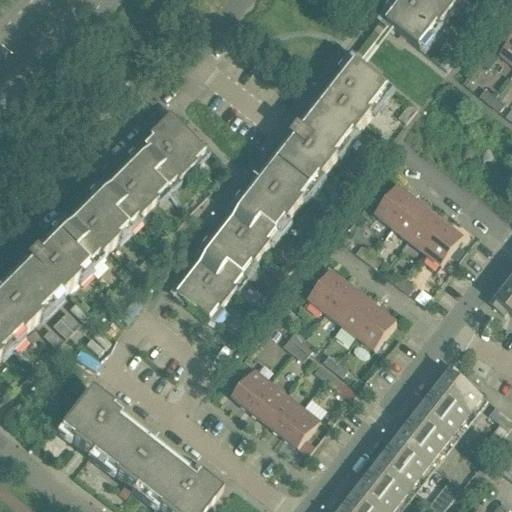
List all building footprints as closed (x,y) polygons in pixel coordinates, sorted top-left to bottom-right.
[(409,0),(387,28),(392,32),(402,40),(401,41),(404,43),(405,43),(420,54),(439,30),(441,32),(457,11),(455,10),(462,0),(409,0)] [(476,8),(484,13),(490,6),(482,0),(476,8)] [(504,0),(494,0),(492,2),(500,8),(505,1),(504,0)] [(490,6),(484,13),(491,19),(497,12),(490,6)] [(496,52),(502,57),(511,44),(511,42),(506,38),(496,52)] [(500,60),(511,69),(511,44),(502,57),(500,60)] [(451,55),(439,70),(447,75),(458,61),(451,55)] [(296,145),(211,253),(177,297),(210,323),(219,311),(221,312),(237,292),(235,290),(253,268),(255,269),(271,249),(269,247),(287,224),(289,226),(305,205),(303,204),(321,181),(323,182),(339,161),(337,160),(355,137),(357,139),(373,118),(371,117),(391,92),(375,80),(376,79),(373,77),(372,78),(362,70),(357,66),(313,123),(309,120),(300,132),(299,131),(292,141),(296,145)] [(480,101),(489,109),(495,102),(485,94),(480,101)] [(495,102),(489,109),(499,116),(505,109),(495,102)] [(398,122),(406,128),(417,113),(410,107),(398,122)] [(0,363),(0,362),(0,360),(19,341),(21,343),(39,324),(38,323),(58,302),(60,304),(78,285),(76,284),(97,263),(99,265),(117,246),(116,244),(136,224),(138,226),(146,218),(156,207),(154,206),(175,185),(177,187),(195,168),(193,167),(204,156),(168,120),(139,149),(145,155),(95,205),(37,263),(34,259),(25,268),(25,269),(14,279),(18,283),(0,300),(0,363)] [(359,147),(354,154),(359,158),(353,166),(367,177),(381,160),(376,156),(374,159),(359,147)] [(344,176),(359,188),(365,180),(350,169),(344,176)] [(375,220),(392,233),(414,204),(397,191),(375,220)] [(392,233),(408,246),(430,217),(414,204),(392,233)] [(408,246),(424,258),(446,230),(430,217),(408,246)] [(320,222),(315,229),(322,235),(328,228),(320,222)] [(322,235),(315,229),(309,236),(316,242),(322,235)] [(446,230),(424,258),(441,271),(463,243),(446,230)] [(356,258),(366,266),(371,258),(362,251),(356,258)] [(371,258),(366,266),(375,273),(381,266),(371,258)] [(270,264),(265,272),(282,285),(283,286),(288,278),(281,272),(270,264)] [(287,265),(281,272),(288,278),(294,271),(287,265)] [(117,277),(122,283),(128,278),(122,272),(117,277)] [(309,305),(326,318),(348,290),(331,276),(309,305)] [(389,284),(399,292),(405,284),(395,277),(389,284)] [(405,284),(399,292),(408,299),(414,292),(405,284)] [(511,286),(496,307),(507,315),(511,319),(511,286)] [(326,318),(342,331),(364,302),(348,290),(326,318)] [(342,331),(358,344),(380,315),(364,302),(342,331)] [(89,320),(75,307),(69,313),(82,327),(89,320)] [(253,308),(247,316),(254,321),(260,314),(253,308)] [(380,315),(358,344),(375,356),(397,328),(380,315)] [(254,321),(247,316),(241,323),(249,329),(254,321)] [(52,330),(65,344),(79,330),(66,317),(52,330)] [(42,340),(55,353),(62,347),(49,333),(42,340)] [(295,337),(290,344),(299,351),(305,344),(295,337)] [(284,351),(294,358),(299,351),(290,344),(284,351)] [(305,344),(299,351),(309,359),(314,352),(305,344)] [(299,351),(294,358),(303,366),(309,359),(299,351)] [(323,367),(333,375),(339,367),(329,360),(323,367)] [(339,367),(333,375),(343,382),(348,375),(339,367)] [(315,378),(324,386),(330,378),(321,371),(315,378)] [(232,402),(249,416),(271,387),(254,374),(232,402)] [(451,377),(389,457),(345,511),(397,511),(483,402),(451,377)] [(330,378),(324,386),(334,393),(340,386),(330,378)] [(249,416),(265,428),(287,400),(271,387),(249,416)] [(70,444),(90,460),(92,458),(114,476),(113,478),(133,494),(135,492),(158,510),(156,511),(208,511),(222,495),(198,477),(193,484),(117,424),(122,418),(90,393),(59,433),(71,442),(70,444)] [(265,428),(281,441),(304,412),(287,400),(265,428)] [(304,412),(281,441),(298,454),(321,426),(304,412)] [(489,420),(500,429),(508,435),(511,430),(511,424),(495,412),(489,420)] [(508,435),(500,429),(485,448),(493,455),(508,435)] [(450,484),(430,510),(432,511),(447,511),(462,493),(450,484)]
